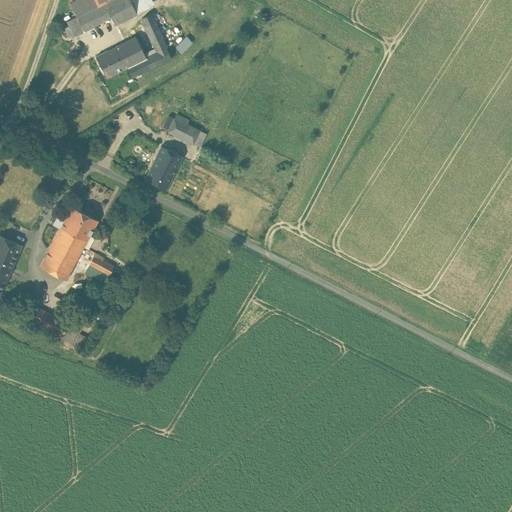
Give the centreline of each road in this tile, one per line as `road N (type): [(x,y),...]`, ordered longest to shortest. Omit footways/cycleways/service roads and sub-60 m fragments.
road 1 (track): [(511,377),(0,117)]
road 2 (track): [(12,124),(56,0)]
